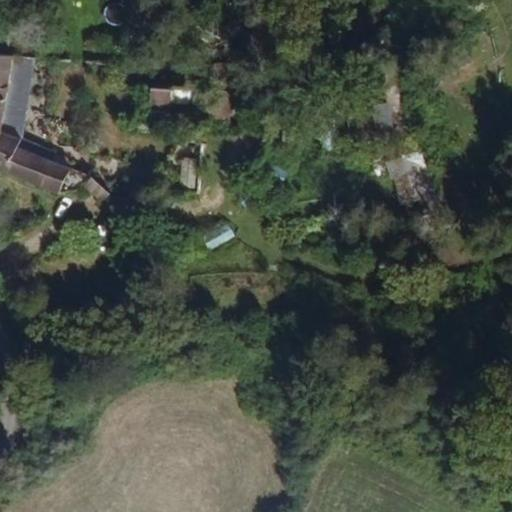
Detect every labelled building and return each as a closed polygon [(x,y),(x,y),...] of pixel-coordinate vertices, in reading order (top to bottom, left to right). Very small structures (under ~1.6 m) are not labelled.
[(0,133),(0,132),(12,59),(0,57),(0,168),(59,193),(70,170),(16,148),(20,141),(0,133)] [(170,114),(171,89),(150,88),(149,113),(170,114)] [(366,133),(393,129),(389,102),(362,106),(366,133)] [(398,178),(426,168),(419,149),(391,159),(398,178)] [(197,188),(198,157),(180,156),(178,187),(197,188)] [(282,186),(289,172),(264,160),(258,174),(282,186)]
